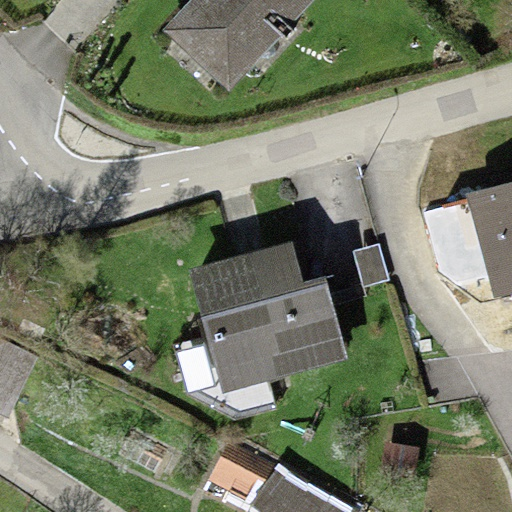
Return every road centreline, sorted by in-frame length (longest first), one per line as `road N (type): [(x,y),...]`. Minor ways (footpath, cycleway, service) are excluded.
road 1 (residential): [(511,95),(130,201)]
road 2 (residential): [(0,77),(130,201)]
road 3 (residential): [(130,201),(0,225)]
